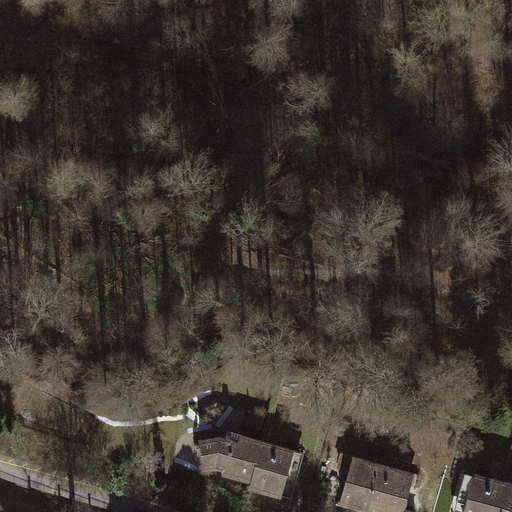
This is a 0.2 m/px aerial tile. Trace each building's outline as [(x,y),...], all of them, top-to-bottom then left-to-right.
[(253,478),(264,441),(236,432),(200,437),(203,463),(225,463),(224,471),(253,478)] [(298,450),(264,441),(253,478),(251,485),(280,493),(285,475),(290,477),(298,450)] [(382,463),(342,451),(338,462),(349,465),(339,499),(369,508),(382,463)] [(400,511),(412,472),(382,463),(369,508),(383,511),(400,511)] [(462,511),(495,511),(505,481),(474,472),(462,511)] [(511,511),(511,482),(505,481),(495,511),(511,511)]
